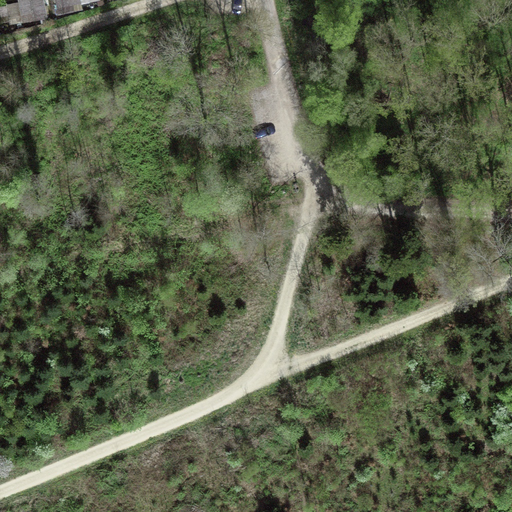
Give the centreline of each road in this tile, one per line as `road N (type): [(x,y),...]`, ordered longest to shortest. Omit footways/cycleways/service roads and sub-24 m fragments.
road 1 (track): [(275,373),(0,491)]
road 2 (track): [(275,373),(511,279)]
road 3 (track): [(511,210),(372,205),(324,186),(302,163)]
road 4 (track): [(302,163),(275,373)]
road 5 (track): [(261,0),(302,163)]
road 6 (track): [(0,46),(143,0)]
